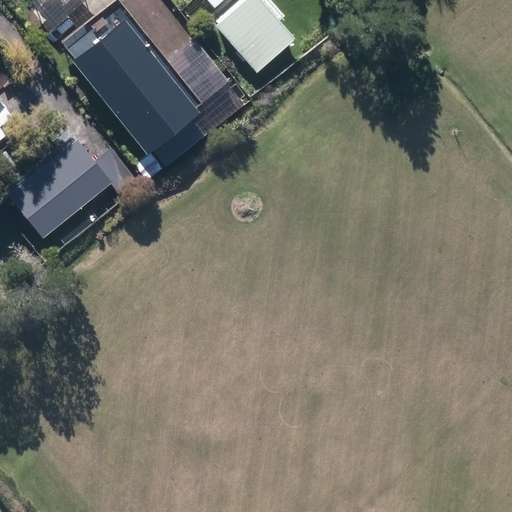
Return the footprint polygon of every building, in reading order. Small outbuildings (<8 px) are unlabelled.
[(201,0),(210,9),(220,0),(201,0)] [(238,0),(210,25),(251,73),(290,40),(255,0),(238,0)] [(81,55),(155,148),(207,106),(133,14),(81,55)] [(0,193),(0,195),(33,238),(100,186),(105,193),(123,180),(100,150),(85,161),(68,140),(0,193)] [(0,153),(0,160),(5,168),(19,159),(10,146),(0,153)] [(158,170),(145,154),(132,164),(144,181),(158,170)]
